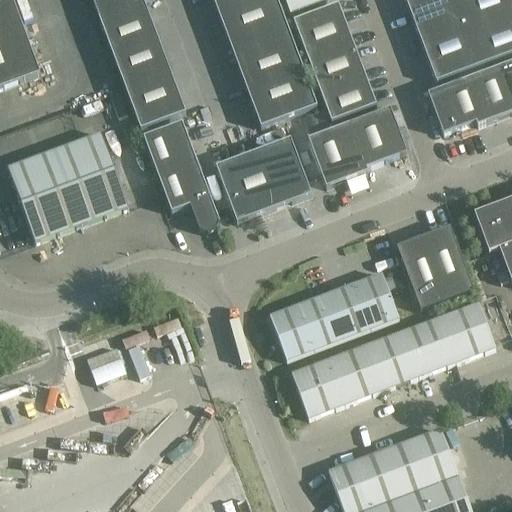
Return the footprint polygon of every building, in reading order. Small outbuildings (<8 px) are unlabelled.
[(98,23),(143,7),(154,2),(153,0),(89,0),(98,22),(98,23)] [(263,3),(261,0),(210,0),(218,20),(263,3)] [(218,20),(232,57),(288,36),(274,0),(269,0),(263,3),(218,20)] [(282,0),(290,19),(335,2),(333,0),(282,0)] [(402,0),(407,13),(440,0),(402,0)] [(440,0),(407,13),(421,50),(470,32),(457,0),(440,0)] [(511,0),(457,0),(470,32),(511,16),(511,0)] [(0,93),(39,79),(12,4),(0,8),(0,93)] [(157,44),(143,7),(98,23),(112,60),(157,44)] [(305,60),(350,43),(337,9),(292,26),(305,60)] [(511,16),(470,32),(484,69),(511,58),(511,16)] [(421,50),(435,87),(484,69),(470,32),(421,50)] [(232,57),(246,95),(302,74),(288,36),(232,57)] [(350,43),(305,60),(318,94),(363,77),(350,43)] [(171,81),(159,49),(157,44),(112,60),(126,98),(171,81)] [(511,67),(499,72),(511,107),(511,67)] [(511,118),(511,107),(499,72),(463,86),(479,131),(511,118)] [(302,74),(246,95),(260,133),(316,112),(302,74)] [(330,128),(375,111),(363,77),(318,94),(330,128)] [(185,118),(171,81),(126,98),(140,135),(185,118)] [(479,131),(463,86),(427,99),(442,140),(475,128),(476,132),(479,131)] [(365,174),(406,159),(389,114),(348,129),(366,178),(367,178),(365,174)] [(189,211),(198,236),(205,239),(215,235),(219,228),(181,128),(142,143),(171,218),(189,211)] [(325,193),(366,178),(348,129),(307,145),(325,193)] [(100,139),(6,173),(34,248),(128,214),(100,139)] [(290,144),(215,172),(236,228),(310,200),(290,144)] [(511,205),(474,220),(489,258),(498,255),(511,291),(511,290),(511,205)] [(423,242),(447,306),(474,295),(450,232),(423,242)] [(447,306),(423,242),(396,252),(421,316),(447,306)] [(381,279),(269,322),(286,367),(398,324),(381,279)] [(440,323),(457,368),(495,354),(478,309),(440,323)] [(457,368),(440,323),(403,337),(420,382),(457,368)] [(365,351),(382,396),(420,382),(403,337),(365,351)] [(128,354),(139,384),(150,380),(138,350),(128,354)] [(382,396),(365,351),(328,365),(345,410),(382,396)] [(345,410),(328,365),(291,379),(308,425),(345,410)] [(468,511),(440,435),(328,477),(340,511),(468,511)]
